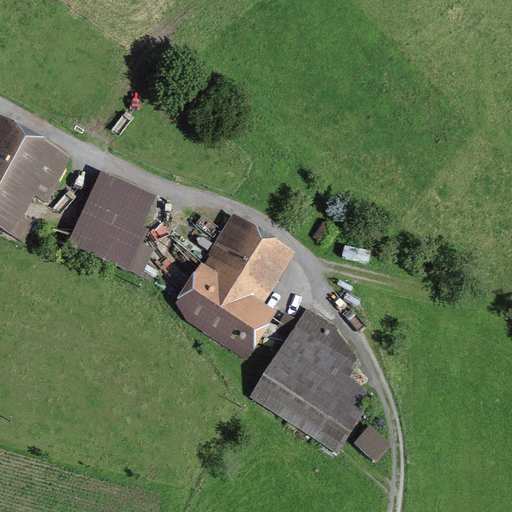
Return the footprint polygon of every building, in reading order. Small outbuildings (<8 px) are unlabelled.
[(13,212),(26,189),(42,198),(59,166),(0,132),(0,227),(22,240),(31,223),(13,212)] [(147,237),(86,208),(67,248),(128,276),(147,237)] [(190,317),(240,350),(248,338),(260,320),(249,308),(261,289),(257,287),(267,271),(276,277),(286,260),(232,225),(213,256),(215,259),(182,307),(190,317)] [(286,316),(279,328),(260,320),(248,338),(281,353),(253,397),(336,452),(371,401),(338,374),(352,357),(332,334),(334,330),(307,314),(299,325),(286,316)] [(392,446),(369,428),(352,449),(375,467),(392,446)]
